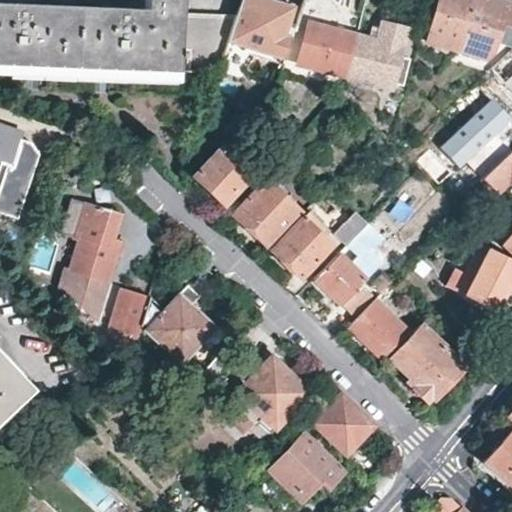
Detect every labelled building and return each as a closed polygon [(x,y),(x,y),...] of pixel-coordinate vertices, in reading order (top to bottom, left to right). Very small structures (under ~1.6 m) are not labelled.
[(217,72),(218,68),(236,11),(231,10),(182,8),(181,0),(143,0),(144,7),(24,2),(12,1),(12,6),(0,5),(0,62),(80,66),(192,71),(217,72)] [(218,68),(270,90),(282,57),(275,54),(294,4),(284,0),(239,0),(236,11),(218,68)] [(511,0),(437,0),(426,40),(481,55),(484,54),(487,53),(490,51),(492,49),(501,22),(511,24),(511,0)] [(296,60),(344,73),(356,31),(307,19),(296,60)] [(356,31),(344,73),(400,88),(405,69),(400,67),(406,45),(356,31)] [(430,107),(439,117),(454,102),(444,93),(430,107)] [(261,127),(286,143),(292,133),(268,117),(261,127)] [(0,123),(0,158),(10,162),(20,130),(0,123)] [(248,172),(218,143),(190,174),(219,202),(248,172)] [(511,148),(481,177),(502,194),(511,183),(511,148)] [(279,158),(265,173),(273,180),(287,166),(279,158)] [(266,245),(299,212),(263,179),(232,213),(266,245)] [(109,239),(117,214),(65,198),(53,234),(70,240),(61,268),(57,267),(50,287),(91,323),(117,241),(109,239)] [(330,230),(344,243),(361,225),(347,212),(330,230)] [(329,245),(300,217),(270,249),(299,277),(329,245)] [(496,234),(504,242),(511,249),(511,233),(508,238),(500,231),(496,234)] [(460,264),(452,280),(496,306),(511,277),(511,254),(501,245),(494,238),(483,260),(471,256),(467,267),(460,264)] [(337,251),(310,280),(325,294),(329,290),(352,311),(371,290),(360,280),(363,276),(337,251)] [(380,289),(391,278),(383,271),(372,282),(380,289)] [(400,286),(391,278),(380,289),(350,322),(383,354),(409,326),(384,302),(400,286)] [(155,317),(142,306),(135,328),(180,366),(214,327),(189,306),(198,297),(183,284),(155,317)] [(113,298),(96,347),(121,372),(135,328),(142,306),(113,298)] [(459,358),(421,320),(389,353),(412,375),(408,380),(421,393),(425,389),(429,392),(459,358)] [(223,346),(211,360),(220,368),(232,354),(223,346)] [(232,372),(242,380),(234,389),(260,414),(253,420),(266,431),(276,421),(305,390),(267,354),(260,362),(249,353),(232,372)] [(0,416),(29,389),(0,357),(0,416)] [(211,360),(202,369),(218,384),(227,374),(220,368),(211,360)] [(260,414),(234,389),(218,405),(244,429),(253,420),(260,414)] [(311,422),(340,449),(343,452),(371,424),(364,417),(338,393),(311,422)] [(511,484),(511,425),(499,440),(482,457),(511,484)] [(269,467),(299,497),(300,498),(318,479),(326,486),(341,470),(301,433),(269,467)] [(6,465),(0,469),(0,484),(15,473),(6,465)] [(291,505),(299,497),(269,467),(260,477),(291,505)] [(419,504),(427,511),(456,511),(461,508),(452,499),(446,498),(426,496),(419,504)]
